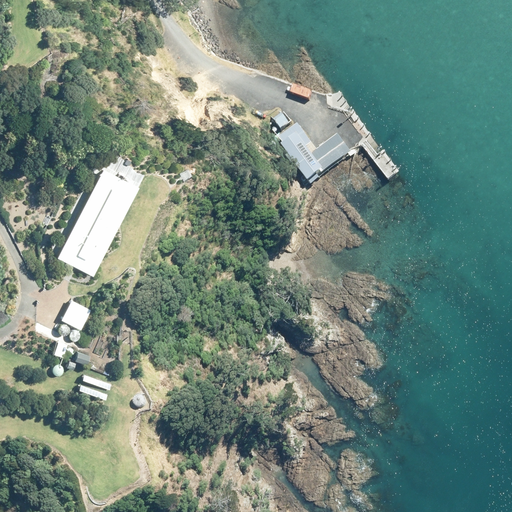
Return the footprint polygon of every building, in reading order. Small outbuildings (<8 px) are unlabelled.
[(273,122),(281,134),(290,128),(281,116),(273,122)] [(298,125),(279,139),(285,147),(282,149),(308,185),(321,176),(322,178),(351,157),(337,137),(310,156),(306,150),(312,145),(298,125)] [(55,260),(91,277),(131,194),(95,177),(55,260)] [(91,311),(68,300),(52,332),(75,343),(91,311)] [(64,355),(65,356),(66,357),(67,358),(69,358),(71,357),(72,356),(73,355),(73,353),(73,352),(72,350),(70,349),(69,349),(67,349),(66,349),(65,350),(64,351),(64,352),(63,353),(64,355)] [(134,405),(135,407),(136,408),(138,408),(140,408),(142,408),(143,406),(144,405),(144,403),(144,401),(143,399),(142,398),(140,398),(138,398),(137,398),(135,399),(134,400),(134,401),(134,403),(134,405)]
